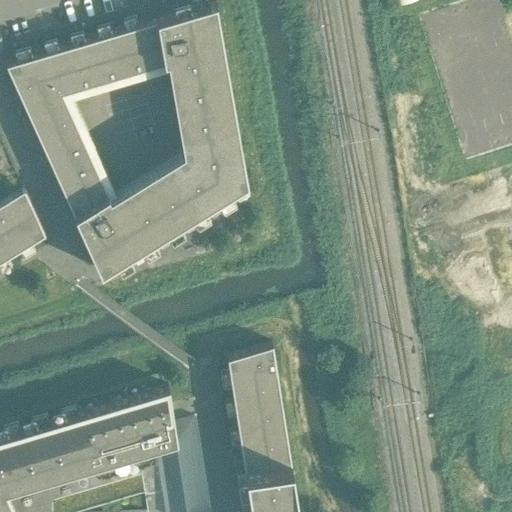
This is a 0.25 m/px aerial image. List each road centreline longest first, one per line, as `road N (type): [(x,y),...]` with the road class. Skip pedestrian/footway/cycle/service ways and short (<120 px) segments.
road 1 (residential): [(79,282),(0,101)]
road 2 (residential): [(232,511),(210,380),(190,363)]
